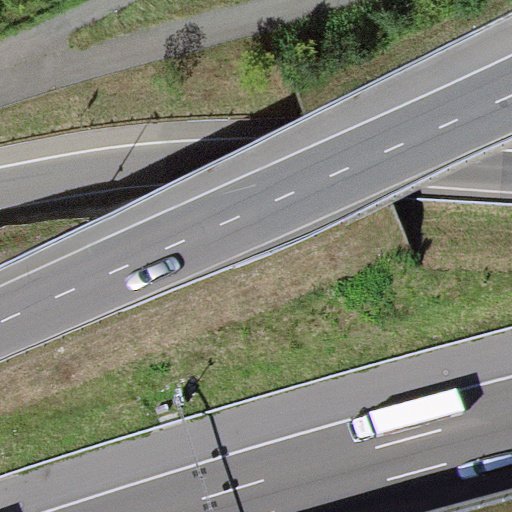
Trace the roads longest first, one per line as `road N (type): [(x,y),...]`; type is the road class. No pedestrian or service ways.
road 1 (primary): [(511,95),(0,322)]
road 2 (motorway): [(511,170),(242,158),(127,166),(0,189)]
road 3 (motorway): [(511,430),(219,511)]
